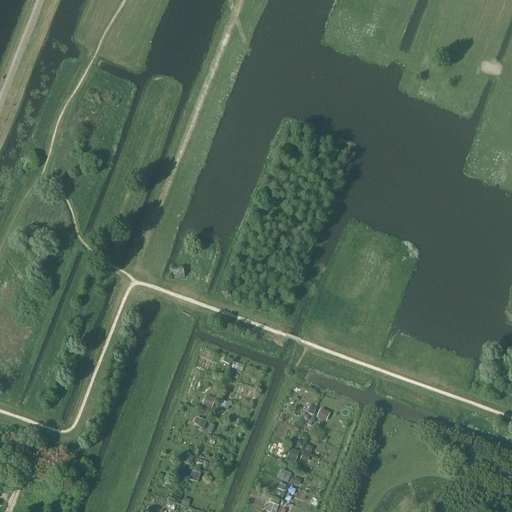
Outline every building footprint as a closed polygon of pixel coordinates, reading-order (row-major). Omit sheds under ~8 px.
[(21,162),(23,167),(25,171),(37,165),(33,155),(22,160),(20,160),(21,162)] [(170,273),(171,280),(185,278),(183,267),(172,269),(169,269),(170,273)] [(244,366),(234,362),(232,369),(241,372),(244,366)] [(203,405),(211,408),(214,400),(206,397),(203,405)] [(317,417),(323,420),(326,413),(320,410),(317,417)] [(197,419),(195,424),(204,427),(206,422),(197,419)] [(304,451),(311,454),(313,448),(306,445),(304,451)] [(288,459),(295,462),(299,453),(292,450),(288,459)] [(300,460),(308,462),(310,456),(303,453),(300,460)] [(184,463),(190,465),(193,457),(189,456),(186,457),(184,463)] [(194,466),(204,470),(207,463),(196,460),(194,466)] [(286,483),(290,475),(281,471),(278,479),(286,483)] [(191,472),(189,480),(196,483),(199,475),(191,472)]
